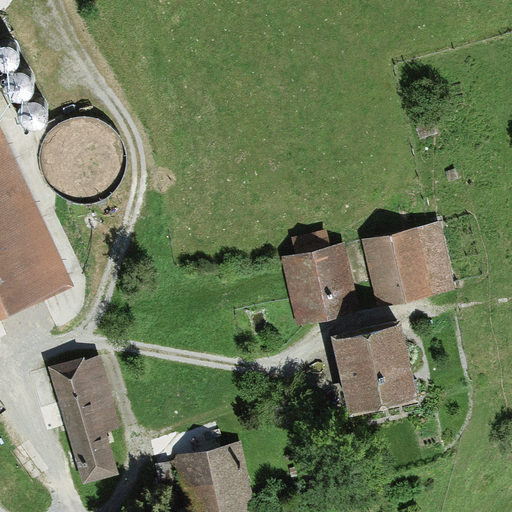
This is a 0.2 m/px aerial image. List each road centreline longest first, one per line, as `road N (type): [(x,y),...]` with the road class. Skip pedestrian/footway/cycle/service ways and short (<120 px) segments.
road 1 (track): [(0,372),(96,340),(310,384),(343,417),(368,511)]
road 2 (track): [(3,371),(74,300),(78,279),(0,99)]
road 3 (track): [(77,511),(9,370)]
